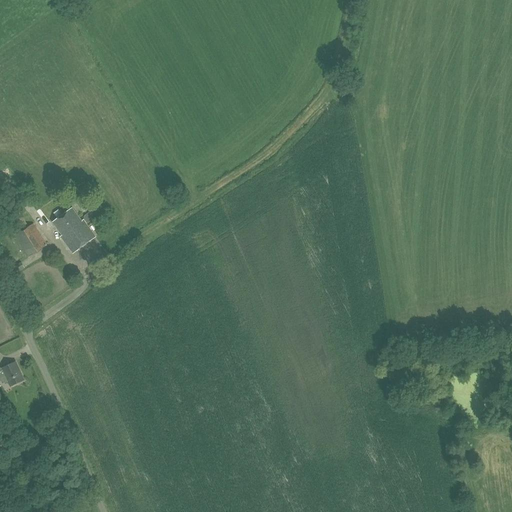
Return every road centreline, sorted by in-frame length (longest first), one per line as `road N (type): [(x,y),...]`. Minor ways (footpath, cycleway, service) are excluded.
road 1 (track): [(94,270),(287,140),(323,103),(346,59),(355,0)]
road 2 (unclassified): [(104,511),(0,279)]
